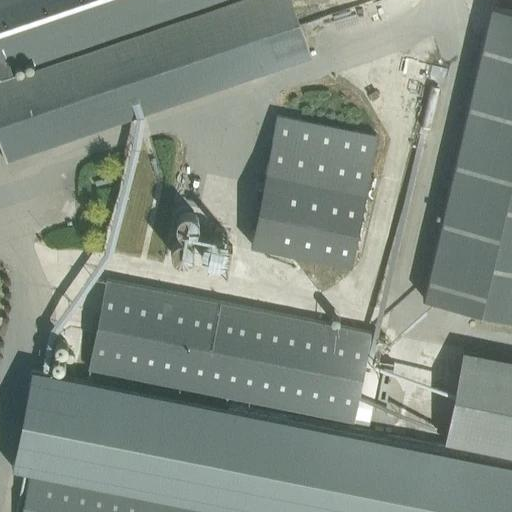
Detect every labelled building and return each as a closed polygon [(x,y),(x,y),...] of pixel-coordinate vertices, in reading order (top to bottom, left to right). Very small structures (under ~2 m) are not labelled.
[(0,0),(0,138),(7,160),(311,56),(291,0),(232,0),(10,77),(3,57),(172,0),(0,0)] [(511,9),(490,4),(423,296),(511,316),(511,9)] [(377,133),(277,112),(251,242),(350,262),(377,133)] [(89,368),(351,420),(369,329),(107,277),(89,368)] [(511,511),(511,463),(33,369),(13,467),(241,511),(511,511)] [(225,511),(30,473),(22,511),(225,511)]
